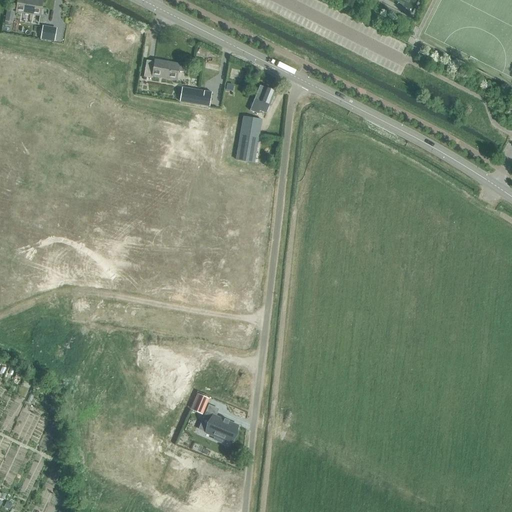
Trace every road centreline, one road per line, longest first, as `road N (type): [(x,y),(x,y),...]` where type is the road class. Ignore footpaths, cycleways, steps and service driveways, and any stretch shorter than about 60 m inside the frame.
road 1 (unclassified): [(245,511),(291,100),(301,79)]
road 2 (tertiary): [(494,183),(301,79)]
road 3 (tertiary): [(301,79),(140,0)]
